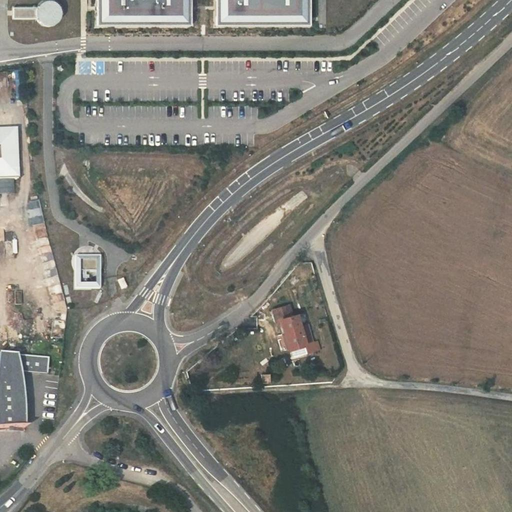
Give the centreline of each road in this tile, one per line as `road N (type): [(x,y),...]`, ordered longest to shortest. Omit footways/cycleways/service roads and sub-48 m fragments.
road 1 (primary): [(511,2),(388,102),(267,175),(213,218),(165,272)]
road 2 (unclassified): [(311,233),(356,376),(511,397)]
road 3 (unclassified): [(511,37),(311,233)]
road 4 (primary): [(253,511),(183,433),(158,391)]
road 5 (unclassified): [(311,233),(246,305),(205,335)]
road 6 (primary): [(135,404),(225,511)]
road 7 (unknown): [(0,98),(23,123),(24,222)]
road 8 (unclassified): [(0,506),(81,416)]
